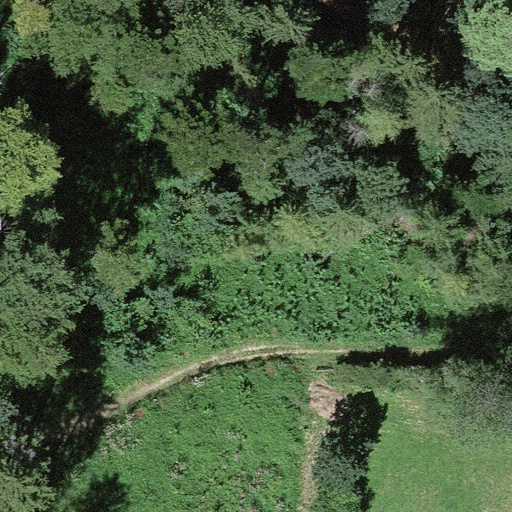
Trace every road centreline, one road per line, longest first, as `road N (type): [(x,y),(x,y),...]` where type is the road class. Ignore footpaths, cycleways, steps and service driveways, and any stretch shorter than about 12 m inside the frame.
road 1 (track): [(0,451),(233,356),(284,345),(416,345),(511,362)]
road 2 (track): [(329,0),(511,118)]
